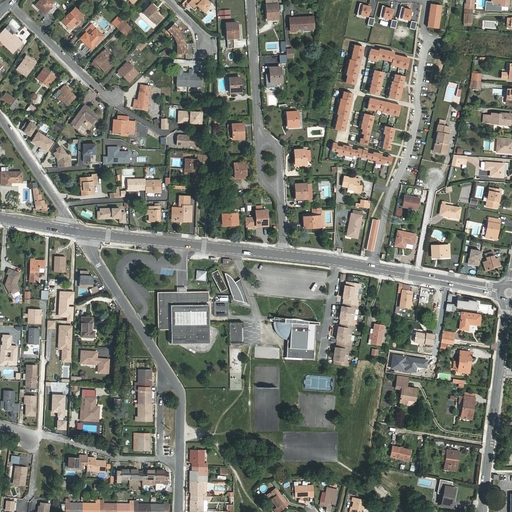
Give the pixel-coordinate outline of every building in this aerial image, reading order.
[(53,0),(40,0),(36,5),(39,8),(41,6),(47,12),(48,10),(52,14),(57,8),(52,4),(55,1),(53,0)] [(205,13),(209,9),(207,7),(210,3),(207,0),(191,0),(189,3),(194,8),(196,5),(205,13)] [(59,9),(62,6),(57,1),(54,5),(59,9)] [(152,4),(143,12),(148,17),(155,23),(161,16),(155,10),(156,8),(152,4)] [(267,19),(278,19),(277,4),(266,5),(267,19)] [(432,4),(429,27),(440,28),(443,5),(432,4)] [(371,6),(363,5),(360,15),(368,17),(371,6)] [(386,7),(383,18),(391,19),(393,9),(386,7)] [(62,21),(70,29),(84,16),(75,8),(62,21)] [(412,10),(404,8),(402,19),(410,21),(412,10)] [(471,26),(472,14),(464,14),(464,25),(471,26)] [(113,22),(115,24),(122,18),(119,16),(113,22)] [(313,16),(289,18),(290,31),(296,31),(296,29),(314,28),(313,16)] [(119,28),(125,21),(122,18),(115,24),(119,28)] [(118,28),(124,34),(131,27),(125,21),(119,28),(118,28)] [(182,31),(181,32),(180,30),(177,27),(178,26),(175,23),(167,30),(174,37),(177,44),(177,53),(186,53),(186,48),(187,48),(187,44),(186,44),(182,35),(184,35),(182,31)] [(227,38),(238,38),(237,23),(226,23),(227,38)] [(92,24),(85,31),(86,32),(80,38),(91,49),(103,36),(92,24)] [(0,41),(13,53),(23,43),(14,34),(15,33),(8,26),(0,34),(0,41)] [(133,29),(131,27),(124,34),(126,35),(133,29)] [(144,39),(137,46),(141,50),(148,43),(144,39)] [(347,75),(346,83),(355,85),(357,79),(355,79),(356,74),(358,74),(360,65),(358,65),(359,59),(361,59),(364,49),(362,48),(363,46),(354,44),(351,59),(349,59),(346,75),(347,75)] [(105,49),(93,60),(104,71),(106,70),(113,63),(109,59),(113,56),(105,49)] [(370,50),(368,60),(376,61),(377,58),(392,62),(391,65),(407,69),(409,60),(406,59),(406,57),(397,55),(397,57),(394,56),(394,54),(391,53),(392,51),(382,49),(382,51),(374,49),(374,51),(370,50)] [(26,76),(36,62),(26,55),(17,69),(26,76)] [(129,82),(138,73),(127,62),(118,71),(119,72),(117,74),(120,78),(122,75),(129,82)] [(106,70),(107,71),(114,64),(113,63),(106,70)] [(511,63),(510,64),(509,72),(502,71),(502,79),(511,79),(511,63)] [(282,82),(281,67),(270,68),(271,82),(282,82)] [(48,87),(55,77),(44,68),(37,78),(48,87)] [(183,73),(183,68),(178,68),(177,86),(189,86),(190,73),(183,73)] [(194,73),(194,70),(190,69),(190,73),(189,86),(201,87),(202,74),(194,73)] [(372,90),(371,93),(379,95),(384,72),(376,70),(376,73),(374,73),(370,89),(372,90)] [(149,73),(143,79),(146,81),(151,76),(149,73)] [(481,74),(472,73),(471,81),(474,81),(480,81),(481,74)] [(392,81),(389,97),(400,99),(405,76),(395,74),(394,82),(392,81)] [(240,77),(229,78),(230,93),(241,92),(240,77)] [(135,100),(133,108),(147,110),(151,87),(141,85),(138,100),(135,100)] [(67,106),(76,97),(64,86),(60,90),(63,93),(58,97),(67,106)] [(338,114),(334,129),(344,131),(353,93),(343,91),(342,98),(340,98),(337,113),(338,114)] [(10,104),(14,99),(6,93),(2,98),(10,104)] [(369,100),(367,109),(375,111),(375,109),(382,111),(382,113),(398,116),(400,107),(397,106),(397,104),(388,102),(388,104),(382,103),(382,101),(373,98),(372,101),(369,100)] [(13,110),(19,101),(16,99),(9,108),(13,110)] [(27,110),(33,115),(37,109),(31,105),(27,110)] [(75,128),(83,117),(85,119),(93,124),(99,116),(91,110),(90,112),(83,106),(70,124),(75,128)] [(183,111),(182,122),(202,123),(202,112),(183,111)] [(288,127),(299,126),(298,111),(287,112),(288,127)] [(483,123),(500,124),(500,122),(511,123),(511,114),(491,112),(491,114),(483,114),(483,123)] [(359,143),(367,145),(374,115),(366,113),(365,116),(363,116),(361,128),(363,128),(361,133),(364,134),(363,138),(360,138),(359,143)] [(113,120),(112,132),(121,133),(121,135),(127,136),(127,133),(134,134),(135,122),(128,121),(128,116),(117,115),(117,120),(113,120)] [(30,136),(36,127),(30,123),(29,124),(25,122),(22,128),(25,130),(24,131),(30,136)] [(63,126),(57,122),(53,127),(60,131),(63,126)] [(233,139),(244,138),(243,124),(232,124),(233,139)] [(438,142),(436,152),(446,154),(448,144),(447,144),(449,134),(448,133),(450,126),(438,124),(437,131),(438,131),(436,141),(438,142)] [(385,134),(382,148),(390,150),(391,145),(389,144),(390,140),(392,141),(394,132),(392,131),(393,128),(385,126),(383,134),(385,134)] [(38,132),(32,141),(39,146),(45,137),(38,132)] [(199,142),(199,136),(179,135),(177,137),(177,145),(187,146),(187,144),(195,145),(196,141),(199,142)] [(39,146),(47,151),(53,142),(45,137),(39,146)] [(511,152),(511,139),(498,138),(497,152),(511,152)] [(332,142),(331,150),(338,151),(337,153),(352,157),(353,155),(360,157),(362,149),(358,148),(357,150),(351,149),(352,147),(343,145),(342,147),(336,145),(337,143),(332,142)] [(83,144),(83,162),(90,161),(90,154),(96,154),(96,144),(83,144)] [(58,159),(58,167),(71,166),(70,161),(67,161),(67,155),(60,146),(57,149),(58,150),(54,153),(58,159)] [(108,147),(108,162),(129,162),(129,152),(118,152),(118,147),(108,147)] [(306,164),(306,149),(295,150),(295,165),(306,164)] [(363,149),(361,157),(375,160),(375,162),(382,164),(383,162),(390,164),(392,156),(388,155),(387,157),(381,156),(382,154),(373,152),(373,154),(367,152),(367,150),(363,149)] [(458,161),(467,162),(467,156),(453,155),(451,165),(458,166),(458,161)] [(198,159),(185,159),(184,169),(189,170),(189,172),(194,172),(194,170),(197,170),(198,159)] [(483,169),(491,170),(490,176),(503,177),(504,164),(482,162),(481,167),(481,169),(483,169)] [(246,178),(245,163),(234,163),(235,178),(246,178)] [(1,167),(1,172),(1,185),(11,185),(11,182),(22,182),(22,172),(9,172),(9,168),(1,167)] [(94,194),(93,185),(98,184),(97,174),(92,175),(92,177),(80,178),(81,183),(83,183),(84,195),(94,194)] [(348,189),(358,191),(360,179),(344,176),(342,186),(348,187),(348,189)] [(127,179),(127,190),(145,190),(145,189),(145,180),(145,179),(127,179)] [(145,190),(145,193),(161,193),(161,180),(145,180),(145,189),(145,190)] [(38,191),(36,188),(37,187),(37,182),(32,183),(35,206),(41,206),(43,206),(43,208),(47,207),(46,204),(44,204),(44,200),(41,201),(40,194),(39,195),(38,191)] [(296,199),(307,198),(306,184),(295,184),(296,199)] [(489,188),(486,206),(497,208),(501,190),(489,188)] [(420,198),(405,195),(403,207),(418,210),(420,198)] [(180,196),(180,208),(173,208),(173,220),(181,221),(181,219),(190,219),(191,206),(189,206),(189,196),(180,196)] [(160,221),(160,206),(159,203),(155,203),(155,207),(149,207),(149,210),(146,210),(146,214),(149,214),(149,221),(160,221)] [(441,205),(440,214),(459,218),(461,208),(441,205)] [(120,208),(100,209),(100,212),(100,214),(101,214),(101,215),(102,215),(102,218),(117,218),(117,217),(120,217),(120,215),(125,215),(125,212),(120,212),(120,208)] [(267,210),(256,211),(256,226),(268,225),(267,210)] [(357,238),(362,216),(361,216),(361,212),(353,210),(352,214),(351,214),(347,236),(357,238)] [(223,225),(237,224),(237,213),(222,214),(223,225)] [(319,227),(318,216),(304,217),(304,228),(319,227)] [(372,218),(367,249),(374,250),(380,220),(372,218)] [(489,218),(485,237),(496,239),(500,220),(489,218)] [(388,244),(391,229),(384,228),(380,243),(388,244)] [(398,231),(395,245),(402,247),(403,242),(413,244),(415,234),(398,231)] [(450,257),(449,245),(431,246),(432,257),(450,257)] [(471,249),(468,263),(479,265),(482,251),(471,249)] [(487,261),(483,262),(485,271),(493,268),(493,267),(500,265),(498,257),(495,258),(492,251),(485,254),(487,261)] [(55,256),(55,272),(65,272),(65,256),(55,256)] [(30,277),(39,277),(39,267),(45,268),(45,261),(34,260),(34,258),(31,258),(30,277)] [(7,284),(6,284),(10,294),(19,290),(17,284),(20,273),(9,269),(7,274),(9,274),(7,281),(8,281),(7,284)] [(221,292),(227,288),(218,270),(211,273),(221,292)] [(205,274),(203,272),(200,271),(197,273),(197,277),(199,279),(205,280),(205,274)] [(228,274),(225,273),(233,299),(244,302),(248,303),(241,282),(237,285),(235,282),(231,278),(228,274)] [(359,290),(345,287),(345,291),(343,291),(342,301),(343,301),(342,309),(340,309),(339,319),(340,319),(339,328),(337,327),(336,337),(337,338),(336,346),(335,346),(333,356),(334,356),(334,360),(348,362),(348,358),(347,357),(348,348),(350,348),(351,340),(349,339),(351,330),(353,330),(354,322),(352,321),(354,312),(356,312),(357,303),(355,303),(357,294),(359,294),(359,290)] [(411,290),(403,289),(401,307),(411,308),(413,295),(410,294),(411,290)] [(209,292),(158,292),(158,330),(171,330),(171,344),(210,343),(209,292)] [(478,309),(479,302),(477,302),(478,300),(468,299),(468,300),(457,299),(457,303),(454,304),(447,303),(446,311),(454,312),(455,307),(478,309)] [(228,301),(214,302),(214,317),(228,316),(228,301)] [(42,311),(29,310),(29,324),(41,324),(42,311)] [(462,313),(460,329),(468,330),(469,324),(479,325),(481,315),(462,313)] [(93,318),(82,317),(81,336),(94,337),(95,331),(92,331),(93,318)] [(283,322),(276,322),(276,326),(277,329),(278,330),(279,333),(281,334),(283,336),(287,338),(290,339),(289,358),(313,359),(315,324),(319,324),(319,322),(308,321),(303,320),(301,319),(297,318),(294,318),(292,318),(289,319),(283,318),(283,322)] [(229,323),(229,342),(242,342),(242,322),(229,323)] [(374,329),(371,344),(381,345),(384,325),(375,324),(374,329)] [(40,329),(30,329),(29,345),(39,345),(40,329)] [(433,345),(434,334),(426,333),(426,334),(416,332),(414,342),(424,343),(433,345)] [(67,334),(53,333),(51,359),(58,359),(66,360),(67,334)] [(453,344),(454,336),(443,335),(441,343),(453,344)] [(12,337),(3,336),(3,347),(1,347),(1,361),(3,363),(8,364),(8,363),(9,363),(12,365),(17,365),(18,347),(11,347),(10,347),(10,344),(11,343),(12,337)] [(97,352),(82,351),(81,357),(85,357),(85,363),(97,364),(97,362),(99,363),(99,364),(99,372),(108,373),(109,359),(99,359),(99,360),(97,360),(97,358),(97,352)] [(458,370),(458,372),(468,373),(469,363),(470,363),(471,352),(460,351),(459,362),(454,362),(454,369),(458,370)] [(37,366),(27,366),(26,388),(36,388),(37,366)] [(135,383),(135,387),(148,387),(149,383),(152,383),(152,370),(139,369),(138,383),(135,383)] [(396,389),(402,389),(400,402),(406,403),(407,399),(415,401),(417,389),(407,387),(408,378),(398,376),(396,389)] [(151,404),(151,391),(149,391),(149,387),(148,387),(135,387),(135,391),(138,391),(138,403),(151,404)] [(95,398),(96,390),(83,389),(82,397),(86,397),(95,398)] [(19,415),(20,394),(4,393),(4,404),(6,404),(5,412),(6,413),(15,413),(15,415),(19,415)] [(53,395),(52,412),(57,412),(58,413),(57,429),(65,430),(66,421),(66,396),(53,395)] [(36,414),(36,397),(25,396),(25,404),(27,405),(26,414),(36,414)] [(465,396),(464,396),(461,418),(471,419),(475,398),(465,396)] [(86,397),(85,410),(81,410),(80,420),(89,420),(89,418),(98,419),(99,409),(95,409),(96,398),(95,398),(86,397)] [(151,404),(138,403),(138,417),(136,417),(136,421),(148,421),(148,417),(151,417),(151,404)] [(150,438),(148,437),(148,433),(135,433),(134,450),(150,450),(151,437),(150,438)] [(392,448),(390,457),(408,461),(410,450),(396,447),(396,449),(392,448)] [(191,450),(190,463),(192,463),(194,463),(194,467),(204,467),(208,467),(208,463),(204,463),(204,450),(191,450)] [(447,450),(444,469),(456,471),(459,452),(447,450)] [(76,458),(69,458),(68,468),(84,469),(84,465),(87,465),(87,458),(87,456),(79,456),(79,458),(79,460),(76,459),(76,458)] [(95,458),(87,458),(87,465),(87,466),(90,466),(90,471),(105,471),(106,461),(98,460),(98,462),(95,462),(95,460),(95,458)] [(27,468),(15,467),(13,484),(24,486),(27,468)] [(190,471),(190,481),(203,482),(204,467),(194,467),(194,471),(192,471),(190,471)] [(117,470),(117,479),(129,479),(130,469),(120,469),(120,470),(117,470)] [(130,469),(129,479),(139,479),(139,482),(142,482),(142,471),(139,471),(139,469),(130,469)] [(142,482),(142,484),(155,485),(155,483),(155,470),(146,470),(146,471),(142,471),(142,482)] [(155,470),(155,483),(168,483),(168,471),(164,471),(164,470),(155,470)] [(190,481),(190,492),(193,492),(193,496),(207,496),(207,482),(203,482),(190,481)] [(295,497),(313,496),(313,486),(294,486),(295,497)] [(441,505),(451,507),(454,488),(445,486),(444,487),(443,493),(441,505)] [(334,504),(337,490),(328,487),(326,493),(324,503),(321,502),(320,505),(327,507),(326,511),(330,511),(332,504),(334,504)] [(284,503),(285,502),(279,493),(280,493),(276,488),(267,495),(277,508),(274,510),(275,511),(278,511),(286,506),(284,503)] [(207,496),(193,496),(193,500),(190,500),(190,511),(203,511),(203,500),(210,500),(210,496),(207,496)] [(354,502),(351,511),(362,511),(365,500),(353,497),(352,501),(354,502)] [(82,511),(83,503),(70,503),(70,499),(66,499),(66,504),(65,511),(82,511)] [(100,499),(96,499),(96,503),(83,503),(82,511),(99,511),(100,503),(100,499)] [(15,503),(8,501),(6,510),(11,511),(13,511),(15,503)] [(47,511),(49,504),(40,502),(40,506),(38,506),(37,511),(47,511)] [(116,511),(117,503),(104,503),(100,503),(99,511),(116,511)] [(133,511),(134,504),(130,503),(117,503),(116,511),(133,511)]
